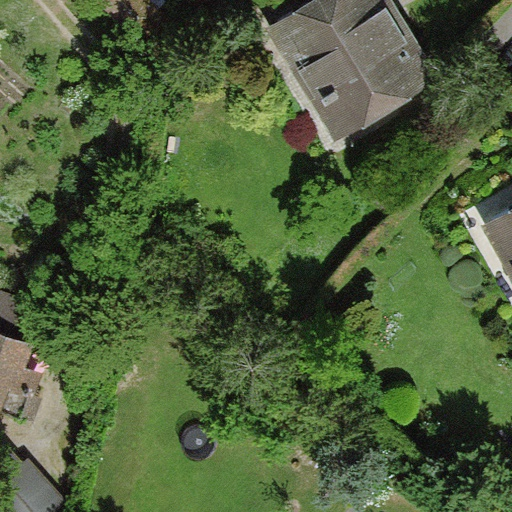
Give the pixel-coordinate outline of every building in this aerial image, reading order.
[(165,10),(154,0),(108,0),(145,33),(165,10)] [(393,0),(297,0),(266,20),(336,131),(436,68),(393,0)] [(511,199),(483,215),(511,268),(511,199)] [(45,301),(0,282),(0,397),(7,379),(36,391),(47,363),(24,354),(45,301)] [(4,443),(0,446),(0,510),(1,511),(42,511),(61,496),(28,457),(21,464),(4,443)]
